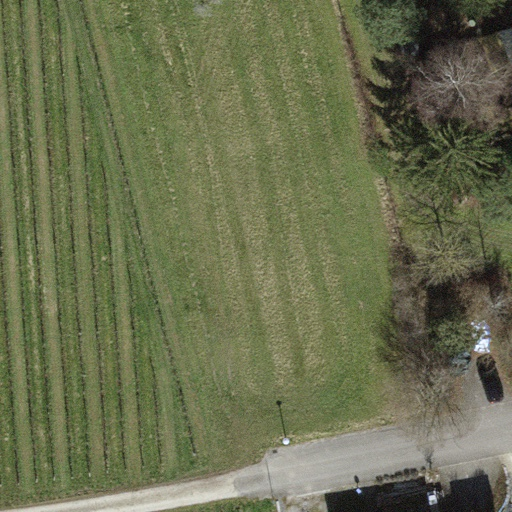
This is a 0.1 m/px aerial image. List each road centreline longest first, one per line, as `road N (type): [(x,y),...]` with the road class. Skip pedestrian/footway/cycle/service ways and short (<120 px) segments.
road 1 (track): [(2,511),(274,473)]
road 2 (residential): [(274,473),(511,426)]
